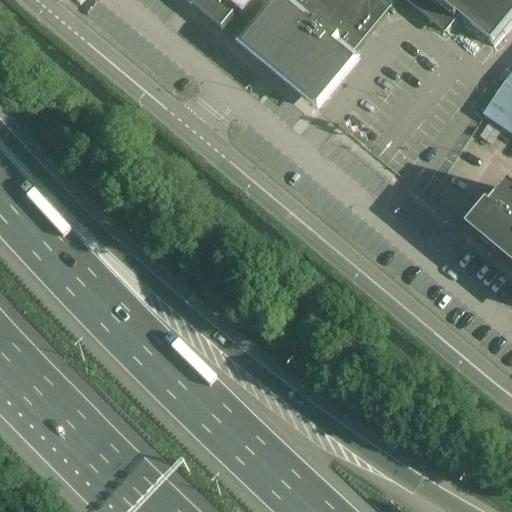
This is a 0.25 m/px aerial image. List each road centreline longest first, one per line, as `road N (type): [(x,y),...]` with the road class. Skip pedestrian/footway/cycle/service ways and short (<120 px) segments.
road 1 (tertiary): [(511,398),(34,0)]
road 2 (motorway): [(465,511),(336,429),(206,327),(0,143)]
road 3 (motorway): [(315,511),(0,191)]
road 4 (motorway): [(0,349),(160,511)]
